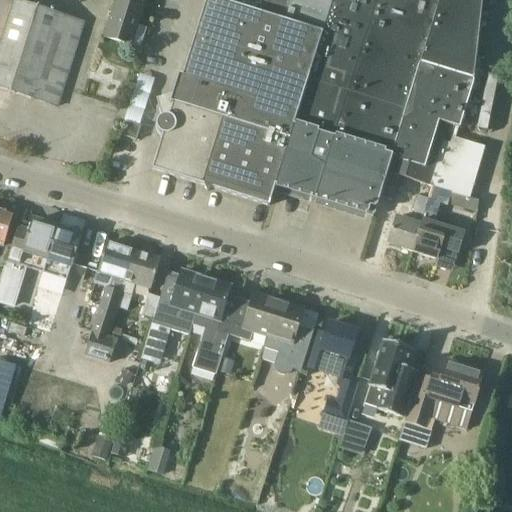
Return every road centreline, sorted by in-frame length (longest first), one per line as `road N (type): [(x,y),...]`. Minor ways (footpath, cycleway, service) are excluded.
road 1 (unclassified): [(474,322),(0,171)]
road 2 (unclassified): [(511,3),(474,322)]
